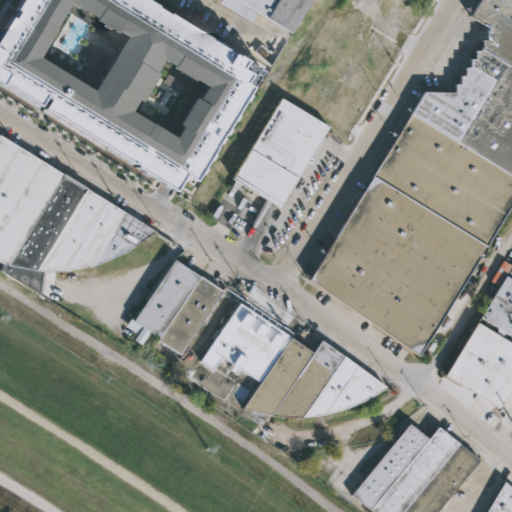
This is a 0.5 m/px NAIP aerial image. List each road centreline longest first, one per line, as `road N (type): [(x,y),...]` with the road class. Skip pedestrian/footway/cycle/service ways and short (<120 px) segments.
road 1 (residential): [(511,458),(369,344),(0,113)]
road 2 (residential): [(279,290),(455,0)]
road 3 (track): [(177,511),(0,396)]
